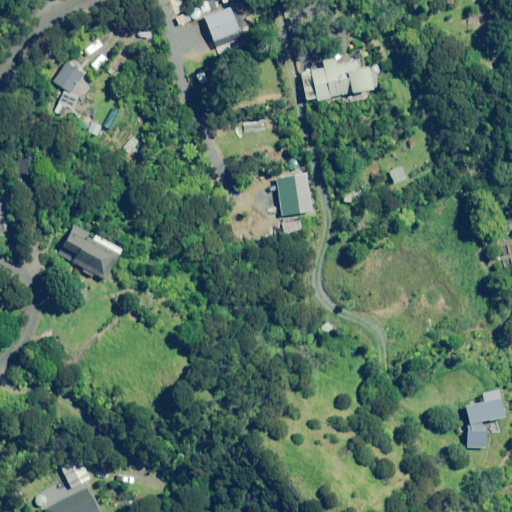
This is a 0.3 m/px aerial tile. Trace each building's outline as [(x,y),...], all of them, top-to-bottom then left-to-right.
[(210,9),(205,0),(173,16),(178,26),(210,9)] [(203,17),(212,41),(218,55),(251,42),(245,26),(236,29),(228,7),(203,17)] [(94,55),(87,63),(95,71),(103,63),(94,55)] [(329,97),(338,95),(340,103),(364,98),(363,90),(377,87),(373,65),(361,68),(359,60),(335,65),(333,58),(297,65),(304,101),(314,99),(315,101),(329,98),(329,97)] [(78,98),(69,92),(82,74),(66,62),(53,81),(55,82),(48,93),(70,109),(78,98)] [(33,154),(21,153),(20,174),(32,175),(33,154)] [(405,178),(401,166),(387,170),(391,183),(405,178)] [(301,233),(300,221),(281,223),(282,235),(301,233)] [(55,255),(74,265),(72,268),(84,274),(85,270),(103,279),(117,252),(68,228),(55,255)] [(458,433),(466,434),(465,447),(486,448),(487,421),(505,417),(498,390),(477,394),(479,402),(467,405),(466,423),(458,422),(458,433)] [(88,479),(79,460),(61,469),(70,488),(88,479)] [(98,511),(87,488),(45,508),(46,511),(98,511)]
